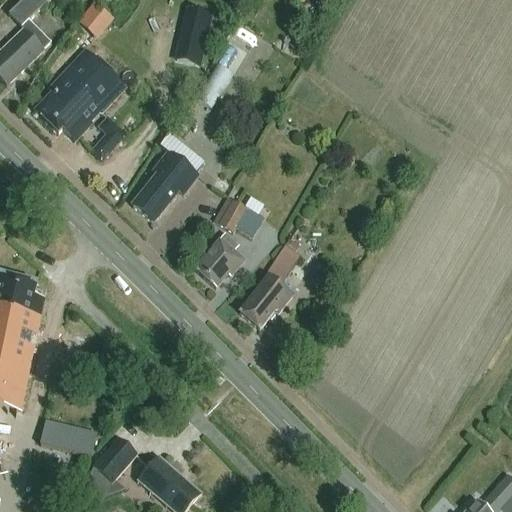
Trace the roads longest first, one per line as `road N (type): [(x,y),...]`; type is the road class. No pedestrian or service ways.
road 1 (tertiary): [(367,511),(0,143)]
road 2 (unknown): [(91,235),(71,265),(77,309),(275,511)]
